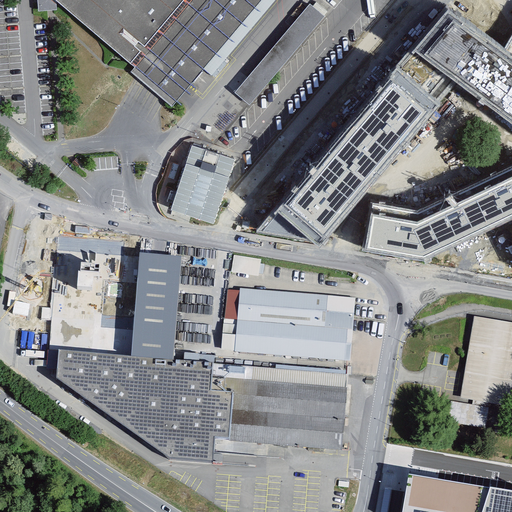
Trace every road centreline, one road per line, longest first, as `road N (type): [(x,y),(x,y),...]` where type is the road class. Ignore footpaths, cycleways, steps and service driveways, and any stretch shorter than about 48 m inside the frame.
road 1 (residential): [(362,511),(399,307),(438,282),(511,292)]
road 2 (residential): [(228,240),(435,0)]
road 3 (secondary): [(160,511),(0,400)]
